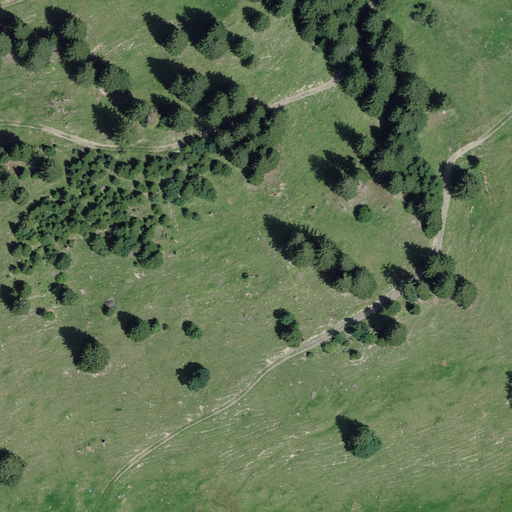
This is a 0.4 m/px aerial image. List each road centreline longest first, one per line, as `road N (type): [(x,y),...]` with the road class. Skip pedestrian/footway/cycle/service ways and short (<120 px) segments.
road 1 (track): [(511,112),(449,164),(430,264),(387,300),(271,365),(228,404),(133,460),(93,511)]
road 2 (track): [(0,122),(145,150),(231,123),(335,81),(376,0)]
